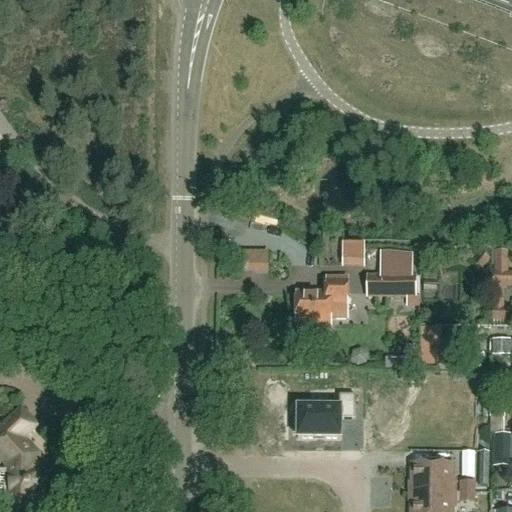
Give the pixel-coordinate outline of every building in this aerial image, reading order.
[(348,270),(370,270),(371,248),(349,247),(348,270)] [(277,272),(277,255),(256,255),(255,271),(277,272)] [(380,256),(380,279),(367,279),(367,299),(415,300),(415,280),(412,280),(412,257),(380,256)] [(504,282),(511,282),(511,275),(493,275),(493,323),(511,323),(511,310),(504,310),(504,282)] [(347,309),(347,295),(330,295),(330,296),(296,296),(296,326),(315,326),(315,331),(330,331),(330,326),(331,326),(331,309),(347,309)] [(386,358),(386,370),(415,371),(416,346),(404,346),(404,359),(386,358)] [(295,440),(338,440),(338,420),(352,420),(352,397),(337,397),(337,410),(296,410),(295,440)] [(491,421),(491,440),(511,439),(511,435),(504,436),(504,421),(504,411),(491,411),(491,421)] [(0,502),(8,503),(8,508),(7,511),(36,511),(36,508),(47,508),(47,489),(47,486),(45,484),(42,481),(42,474),(34,465),(35,460),(38,456),(23,441),(36,428),(21,413),(0,434),(0,459),(1,461),(10,469),(12,469),(12,472),(0,471),(0,502)] [(511,439),(491,440),(491,458),(511,458),(511,439)] [(413,466),(412,495),(475,495),(475,483),(464,483),(464,467),(488,467),(488,453),(460,453),(460,467),(452,467),(413,466)] [(475,495),(412,495),(412,511),(451,511),(451,510),(455,510),(455,506),(476,506),(475,495)]
